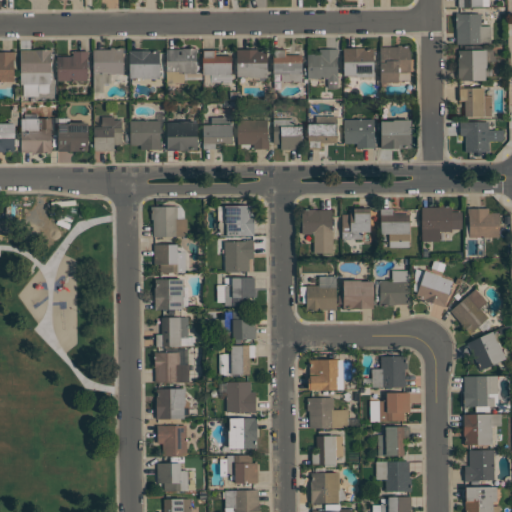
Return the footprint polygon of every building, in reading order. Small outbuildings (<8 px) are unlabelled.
[(481,13),(481,25),(491,25),(491,44),(457,44),(456,27),(455,27),(455,12),(459,12),(459,14),(481,13)] [(410,45),(410,73),(398,73),(398,82),(380,82),(380,62),(385,62),(385,59),(380,59),(380,47),(397,47),(397,45),(410,45)] [(93,92),(93,49),(110,49),(110,47),(123,47),(123,73),(110,73),(110,83),(103,83),(103,92),(93,92)] [(166,73),(166,49),(182,49),(182,48),(197,48),(197,53),(196,53),(196,73),(166,73)] [(343,48),(373,48),(373,77),(355,77),(355,75),(343,75),(343,48)] [(20,50),(20,84),(51,83),(50,49),(20,50)] [(236,77),(236,49),(257,49),(257,50),(267,50),(266,77),(248,77),(236,77)] [(301,81),(281,81),(281,74),(273,74),(273,49),(285,49),(285,54),(301,54),(301,81)] [(338,88),(327,88),(327,79),(307,79),(307,54),(319,54),(319,49),(338,49),(338,53),(337,53),(338,88)] [(457,50),(486,49),(486,67),(484,67),(485,80),(458,80),(457,50)] [(159,78),(141,78),(141,77),(129,77),(129,50),(159,50),(159,78)] [(231,82),(211,82),(211,74),(202,75),(202,50),(215,50),(215,56),(231,56),(231,82)] [(57,80),(57,56),(72,56),(72,51),(88,51),(88,54),(87,54),(87,80),(57,80)] [(0,52),(15,52),(15,59),(13,59),(13,81),(0,81),(0,52)] [(48,84),(22,85),(22,95),(49,94),(48,84)] [(483,87),(483,96),(491,96),(491,116),(464,116),(464,100),(458,101),(458,87),(483,87)] [(93,127),(102,127),(102,116),(114,116),(114,120),(121,120),(121,145),(113,145),(113,151),(93,151),(93,127)] [(231,117),(231,143),(215,144),(215,149),(202,149),(202,124),(211,124),(211,117),(231,117)] [(336,117),(336,142),(320,142),(320,149),(307,149),(307,123),(320,123),(320,117),(336,117)] [(51,152),(21,152),(21,129),(41,129),(41,118),(51,118),(51,152)] [(273,143),(273,119),(293,119),(293,125),(301,125),(301,149),(280,149),(280,143),(273,143)] [(374,119),(374,143),(375,143),(375,147),(356,147),(356,143),(344,143),(343,119),(374,119)] [(411,148),(380,148),(380,121),(393,121),(393,119),(410,119),(411,148)] [(161,149),(141,149),(141,144),(130,144),(130,120),(160,120),(160,142),(161,142),(161,149)] [(267,120),(267,140),(268,140),(268,148),(253,148),(253,144),(237,144),(237,120),(267,120)] [(197,150),(167,150),(167,123),(179,123),(179,121),(197,121),(197,150)] [(488,141),(488,151),(465,151),(465,135),(459,135),(459,121),(488,121),(489,129),(503,129),(503,141),(488,141)] [(87,150),(58,150),(58,124),(70,124),(70,122),(87,122),(87,150)] [(0,151),(0,123),(14,123),(14,151),(0,151)] [(254,235),(226,236),(226,223),(224,223),(224,205),(252,205),(252,214),(253,214),(254,235)] [(153,237),(153,219),(151,219),(151,206),(177,206),(177,236),(153,237)] [(461,228),(451,228),(451,231),(439,231),(439,240),(421,241),(421,207),(451,206),(451,211),(461,211),(461,228)] [(342,239),(342,214),(349,214),(349,208),(369,208),(369,231),(362,231),(362,239),(342,239)] [(409,241),(388,241),(388,233),(380,233),(380,208),(392,208),(392,216),(409,215),(409,241)] [(499,237),(468,237),(468,212),(467,212),(467,208),(488,208),(488,213),(498,213),(499,237)] [(301,233),(301,210),(331,209),(331,242),(314,242),(313,233),(301,233)] [(253,239),(253,258),(248,258),(248,271),(224,271),(224,241),(248,240),(248,239),(253,239)] [(160,264),(153,264),(153,244),(177,244),(177,252),(185,252),(185,272),(160,272),(160,264)] [(415,296),(424,270),(441,275),(440,277),(452,281),(444,306),(415,296)] [(318,285),(318,275),(336,275),(336,309),(306,309),(306,285),(318,285)] [(224,285),(231,285),(231,277),(254,277),(254,305),(224,305),(224,285)] [(154,309),(154,288),(155,288),(154,279),(183,279),(183,297),(182,297),(182,309),(154,309)] [(343,308),(342,280),(360,280),(360,281),(372,281),(373,308),(343,308)] [(410,280),(410,304),(379,304),(379,280),(410,280)] [(469,333),(449,311),(474,288),(487,301),(479,308),(487,317),(469,333)] [(187,317),(187,337),(180,337),(180,346),(156,346),(156,334),(161,334),(161,317),(187,317)] [(255,339),(232,339),(232,319),(255,319),(255,339)] [(479,370),(467,342),(492,331),(497,342),(498,342),(505,358),(479,370)] [(223,374),(223,354),(230,353),(230,345),(255,345),(255,357),(249,357),(249,374),(223,374)] [(189,382),(155,382),(155,368),(154,368),(154,352),(179,352),(179,364),(189,364),(189,382)] [(406,355),(406,369),(404,369),(404,386),(371,387),(371,368),(380,368),(380,356),(406,355)] [(337,359),(338,377),(336,377),(336,389),(309,390),(309,389),(308,389),(308,377),(309,377),(309,359),(337,359)] [(497,375),(498,393),(488,394),(488,396),(494,396),(494,406),(464,406),(463,376),(497,375)] [(225,381),(250,381),(251,391),(255,391),(255,413),(245,413),(245,412),(226,412),(225,381)] [(156,418),(156,388),(184,388),(185,405),(183,405),(183,418),(156,418)] [(379,420),(378,401),(385,401),(385,392),(409,392),(409,412),(404,412),(404,420),(379,420)] [(333,397),(333,409),(347,409),(347,427),(309,428),(309,410),(307,410),(306,397),(333,397)] [(501,426),(491,426),(491,444),(463,444),(463,414),(501,413),(501,426)] [(256,418),(256,448),(228,448),(228,430),(229,430),(229,418),(256,418)] [(186,455),(162,455),(162,443),(157,443),(157,425),(186,425),(186,455)] [(377,455),(377,435),(384,435),(384,426),(409,426),(409,438),(404,438),(404,455),(377,455)] [(335,464),(310,465),(310,448),(316,448),(316,435),(342,435),(343,456),(335,456),(335,464)] [(494,480),(464,481),(464,466),(469,466),(468,449),(493,449),(494,480)] [(257,482),(234,482),(234,475),(226,475),(226,455),(251,454),(251,463),(256,463),(257,482)] [(409,461),(409,478),(411,478),(411,491),(385,491),(385,479),(375,479),(375,461),(409,461)] [(187,491),(164,490),(164,483),(157,483),(157,462),(180,462),(180,471),(187,471),(187,491)] [(310,503),(310,472),(339,472),(339,490),(337,490),(338,503),(310,503)] [(464,511),(464,487),(496,486),(496,501),(492,501),(492,511),(464,511)] [(234,511),(234,507),(225,508),(224,490),(258,489),(258,504),(259,504),(259,511),(234,511)] [(410,511),(380,511),(380,505),(388,505),(387,497),(410,497),(410,511)] [(190,498),(190,511),(163,511),(163,499),(190,498)]
